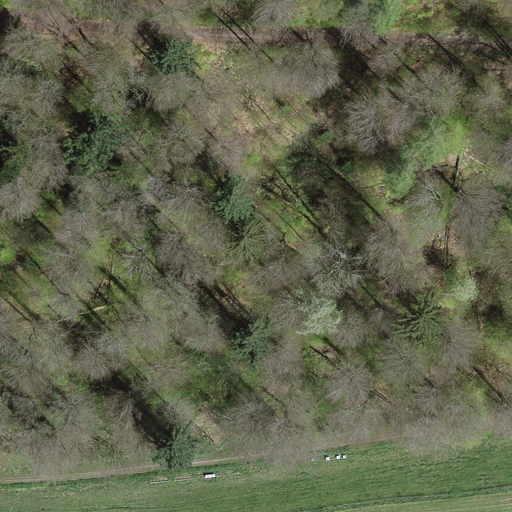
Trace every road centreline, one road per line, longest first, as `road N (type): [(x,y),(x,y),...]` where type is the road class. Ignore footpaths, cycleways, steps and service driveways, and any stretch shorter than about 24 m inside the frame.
road 1 (track): [(511,411),(188,460),(0,477)]
road 2 (track): [(0,16),(147,31),(511,45)]
